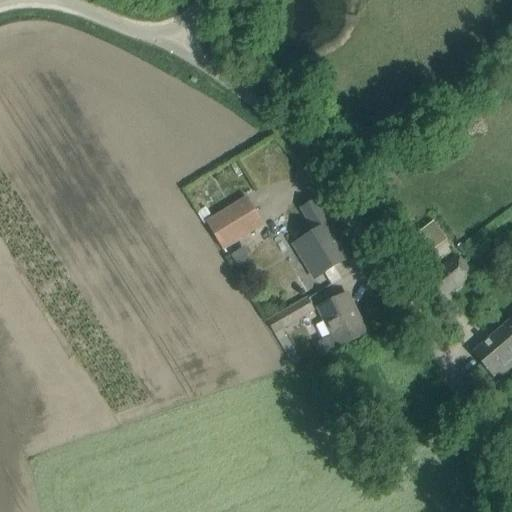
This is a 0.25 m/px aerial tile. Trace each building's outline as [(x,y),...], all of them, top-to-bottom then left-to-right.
[(205,223),(222,250),(263,225),(246,198),(205,223)] [(315,232),(294,245),(314,279),(322,274),(327,271),(332,268),(348,258),(328,224),(314,203),(302,210),(315,232)] [(423,282),(437,302),(472,276),(457,256),(423,282)] [(317,309),(332,337),(338,349),(367,334),(346,294),(317,309)] [(306,298),(266,322),(275,337),(284,332),(283,330),(314,311),(306,298)] [(511,320),(472,354),(494,380),(511,365),(511,320)]
